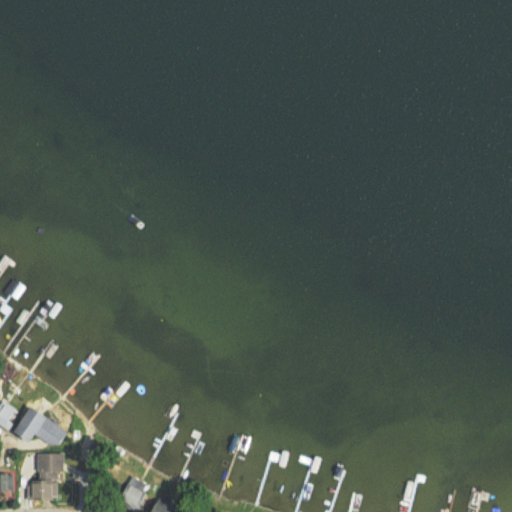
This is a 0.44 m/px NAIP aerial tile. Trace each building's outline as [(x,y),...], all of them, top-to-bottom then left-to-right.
[(0,409),(0,423),(13,428),(21,407),(3,400),(0,409)] [(74,433),(38,404),(19,428),(35,442),(42,433),(61,448),(74,433)] [(39,453),(40,482),(29,482),(29,498),(60,498),(60,471),(66,470),(66,452),(39,453)] [(153,486),(136,476),(124,498),(140,507),(153,486)] [(180,511),(186,503),(165,491),(151,511),(180,511)]
